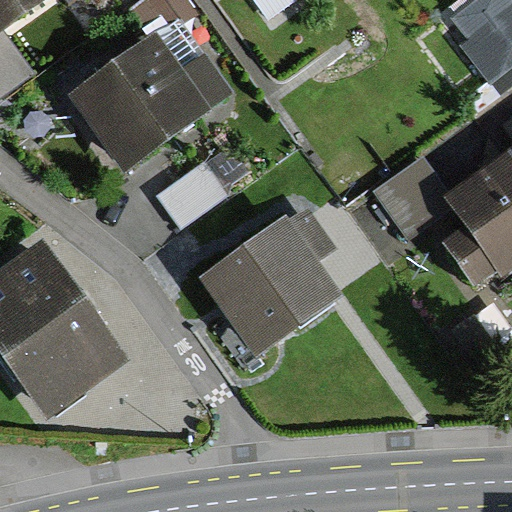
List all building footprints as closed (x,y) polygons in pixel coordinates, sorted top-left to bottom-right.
[(0,0),(0,22),(30,0),(0,0)] [(161,0),(141,13),(158,39),(197,14),(188,0),(161,0)] [(460,45),(488,82),(511,64),(511,1),(511,0),(473,0),(452,16),(469,38),(460,45)] [(142,36),(65,93),(119,166),(197,109),(142,36)] [(484,169),(442,199),(501,280),(511,271),(511,157),(508,151),(484,169)] [(280,217),(198,279),(255,355),(338,294),(280,217)] [(120,359),(36,242),(0,268),(0,355),(42,414),(120,359)]
